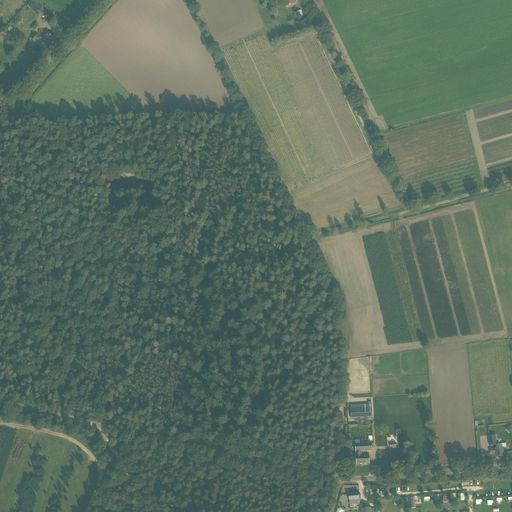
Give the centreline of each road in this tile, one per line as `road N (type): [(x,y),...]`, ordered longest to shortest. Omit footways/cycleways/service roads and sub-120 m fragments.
road 1 (unclassified): [(249,460),(361,481),(511,467)]
road 2 (track): [(511,184),(318,235),(315,250),(335,287)]
road 3 (track): [(311,0),(412,209)]
road 4 (track): [(335,287),(343,305),(343,399),(334,511)]
road 5 (unclassified): [(0,116),(102,0)]
road 6 (unclassified): [(249,460),(99,425)]
